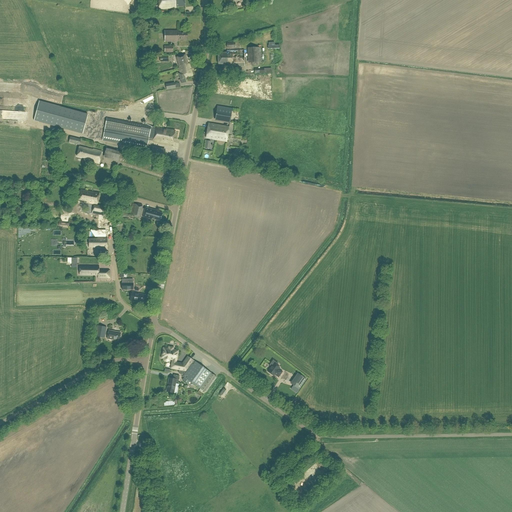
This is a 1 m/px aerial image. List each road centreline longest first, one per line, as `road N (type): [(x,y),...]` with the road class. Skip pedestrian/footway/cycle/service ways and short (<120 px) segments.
road 1 (unclassified): [(153,324),(318,434),(511,434)]
road 2 (tertiary): [(175,210),(205,55),(204,0)]
road 3 (unclassified): [(175,210),(107,199),(119,299),(153,324)]
road 4 (unclassified): [(145,361),(104,364),(0,423)]
